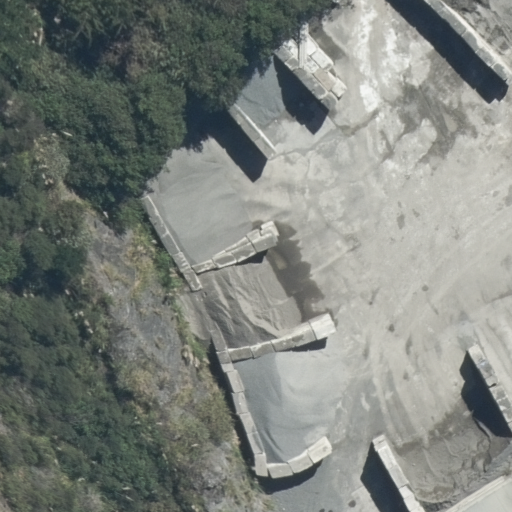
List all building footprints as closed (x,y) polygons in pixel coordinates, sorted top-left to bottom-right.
[(416,72),(354,0),(348,0),(320,25),(384,100),(416,72)] [(317,50),(245,108),(273,144),(310,114),(332,142),(368,112),(317,50)] [(279,183),(186,225),(212,282),(305,240),(279,183)] [(451,410),(367,457),(392,500),(475,453),(451,410)] [(511,511),(511,471),(510,473),(499,454),(409,506),(413,511),(511,511)]
